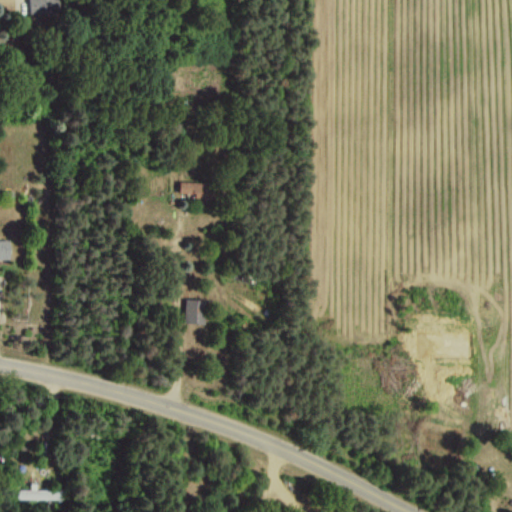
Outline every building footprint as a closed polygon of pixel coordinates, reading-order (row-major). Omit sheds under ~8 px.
[(27,0),(28,14),(57,15),(57,0),(27,0)] [(194,198),(205,198),(205,182),(178,181),(178,192),(194,192),(194,198)] [(0,238),(0,258),(8,258),(8,239),(0,238)] [(204,299),(184,298),(183,321),(203,322),(204,299)] [(14,489),(14,499),(61,498),(60,487),(28,488),(14,489)]
